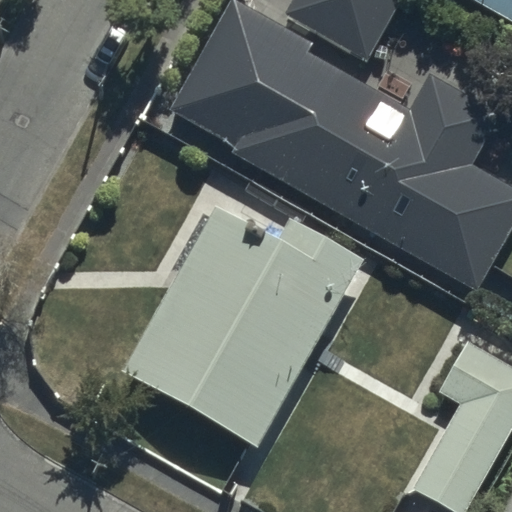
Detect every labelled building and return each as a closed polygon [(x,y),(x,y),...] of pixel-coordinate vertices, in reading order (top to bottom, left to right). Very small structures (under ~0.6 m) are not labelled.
[(304,0),(292,21),(367,65),(405,0),(304,0)] [(511,0),(456,0),(511,31),(511,0)] [(246,160),(487,295),(511,249),(511,195),(475,174),(502,125),(436,88),(417,121),(309,61),(313,54),(240,13),(198,88),(265,126),(246,160)] [(258,466),(361,283),(293,244),(280,266),(223,234),(132,395),(258,466)] [(439,511),(481,511),(511,460),(511,380),(474,358),(447,404),(470,417),(420,501),(439,511)]
